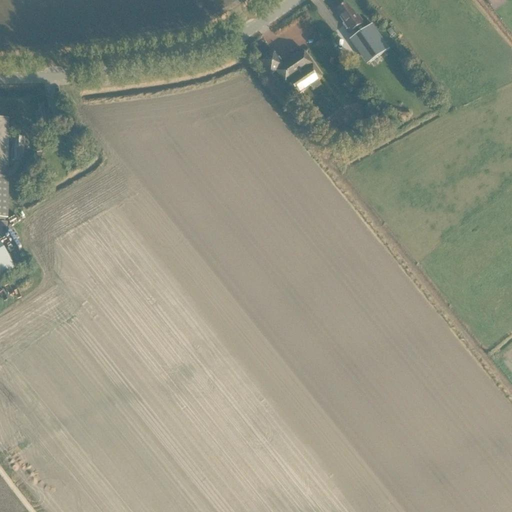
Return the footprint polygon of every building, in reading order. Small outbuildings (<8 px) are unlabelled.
[(346,5),(336,12),(341,18),(340,19),(344,25),(342,26),(348,35),(363,24),(357,16),(356,17),(352,11),(351,12),(346,5)] [(372,26),(352,40),(369,64),(389,50),(372,26)] [(322,79),(304,53),(283,67),(274,54),(260,63),(270,77),(276,73),(294,99),(322,79)] [(49,110),(48,107),(39,108),(40,113),(36,114),(39,134),(55,132),(53,116),(52,117),(51,110),(49,110)] [(0,220),(7,221),(8,171),(9,120),(0,120),(0,220)] [(23,162),(25,139),(13,138),(11,161),(23,162)] [(37,154),(45,153),(44,143),(36,144),(37,154)] [(76,155),(86,161),(90,155),(80,149),(76,155)] [(0,278),(14,270),(0,245),(0,278)]
